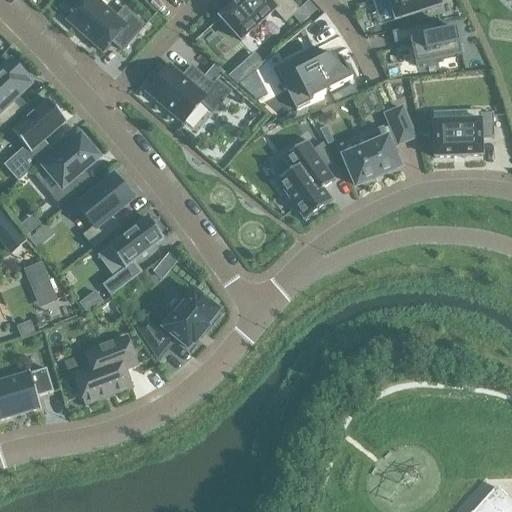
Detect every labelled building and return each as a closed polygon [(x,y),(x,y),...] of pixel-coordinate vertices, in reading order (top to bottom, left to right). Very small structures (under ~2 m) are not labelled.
[(96,0),(85,0),(67,20),(103,52),(112,42),(122,51),(145,26),(124,8),(116,18),(96,0)] [(285,22),(298,10),(288,0),(269,0),(268,1),(267,0),(238,0),(219,18),(220,19),(221,19),(222,21),(219,23),(230,35),(233,33),(241,41),(275,11),(285,22)] [(388,0),(396,21),(441,6),(439,0),(388,0)] [(435,23),(392,32),(394,44),(410,41),(415,66),(462,56),(456,29),(437,33),(435,23)] [(229,75),(238,85),(265,60),(256,50),(229,75)] [(317,100),(341,87),(322,52),(297,65),(317,100)] [(0,126),(3,129),(22,112),(12,102),(29,86),(22,79),(25,76),(12,63),(0,74),(0,126)] [(147,93),(183,124),(201,103),(213,113),(231,92),(217,81),(213,85),(191,67),(190,68),(194,71),(188,79),(184,76),(183,78),(169,66),(147,93)] [(4,166),(18,182),(53,152),(44,141),(66,122),(48,101),(36,111),(33,108),(21,119),(24,122),(12,132),(25,147),(4,166)] [(369,146),(343,157),(356,187),(400,168),(391,146),(397,144),(398,145),(414,138),(402,109),(386,116),(390,127),(384,130),(383,128),(381,128),(381,129),(365,135),(369,146)] [(480,114),(481,120),(433,122),(435,156),(434,156),(434,159),(483,157),(483,154),(482,154),(482,140),(494,139),(493,114),(480,114)] [(52,196),(61,206),(80,190),(72,181),(99,159),(98,158),(81,137),(44,168),(61,188),(52,196)] [(308,141),(282,158),(283,159),(285,158),(293,170),(275,182),(276,183),(278,182),(280,186),(304,219),(302,221),(303,222),(317,211),(333,201),(332,200),(331,201),(322,189),(335,180),(335,179),(333,180),(307,143),(308,142),(308,141)] [(132,199),(114,177),(77,207),(94,228),(83,236),(93,248),(119,227),(110,216),(132,199)] [(0,243),(9,253),(24,239),(0,212),(0,243)] [(34,213),(23,222),(31,231),(42,222),(34,213)] [(102,286),(111,297),(141,274),(133,264),(164,241),(147,218),(108,247),(124,269),(102,286)] [(30,235),(39,245),(55,232),(46,221),(30,235)] [(154,270),(163,278),(179,258),(170,251),(154,270)] [(43,259),(24,267),(40,306),(59,298),(43,259)] [(171,319),(157,308),(139,330),(157,357),(174,337),(188,348),(193,342),(194,344),(207,328),(205,327),(218,311),(194,291),(171,319)] [(136,365),(126,339),(86,354),(91,369),(70,377),(76,393),(80,392),(86,406),(131,388),(124,370),(136,365)] [(53,392),(46,369),(40,371),(30,374),(30,372),(0,381),(0,421),(41,409),(37,397),(53,392)] [(511,511),(511,500),(497,487),(474,511),(511,511)]
